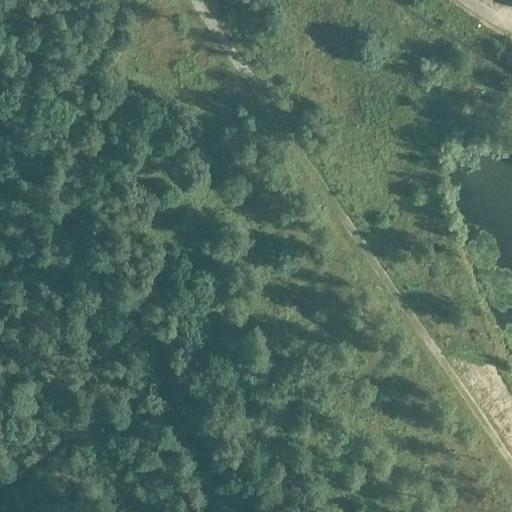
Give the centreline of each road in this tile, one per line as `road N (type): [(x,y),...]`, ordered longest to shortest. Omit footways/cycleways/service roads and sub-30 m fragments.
road 1 (track): [(196,0),(511,464)]
road 2 (track): [(87,431),(0,300)]
